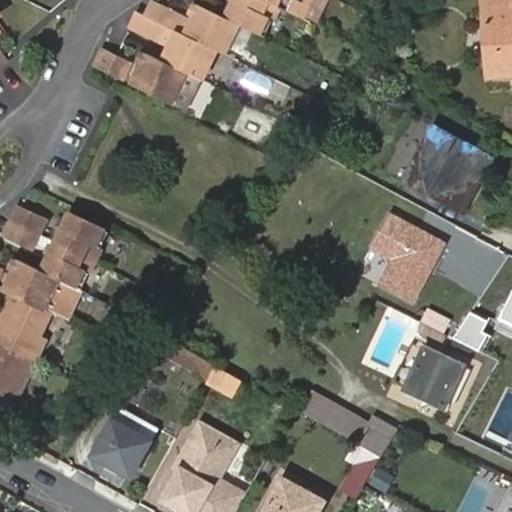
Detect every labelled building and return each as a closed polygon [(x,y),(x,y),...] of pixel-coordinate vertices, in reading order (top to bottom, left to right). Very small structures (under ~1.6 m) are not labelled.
[(231,0),(223,17),(229,20),(237,23),(263,36),(278,7),(285,10),(290,0),(231,0)] [(484,0),(489,77),(510,75),(511,75),(511,2),(503,3),(503,0),(484,0)] [(177,14),(150,1),(144,15),(146,16),(162,23),(170,27),(177,14)] [(223,17),(197,4),(183,34),(175,30),(160,59),(145,52),(130,81),(170,101),(184,71),(200,79),(214,49),(222,53),(237,23),(229,20),(223,17)] [(144,15),(135,11),(128,25),(155,38),(162,23),(146,16),(144,15)] [(127,62),(100,49),(93,63),(120,76),(127,62)] [(495,159),(433,127),(403,183),(465,215),(495,159)] [(41,217),(15,205),(8,218),(34,231),(41,217)] [(91,243),(98,227),(66,211),(52,240),(92,259),(98,246),(91,243)] [(449,242),(390,211),(370,249),(391,260),(379,283),(417,303),(449,242)] [(34,231),(8,218),(1,233),(27,245),(34,231)] [(92,259),(52,240),(38,268),(48,273),(56,277),(55,277),(71,285),(78,269),(85,273),(92,259)] [(48,273),(38,268),(38,269),(16,258),(1,288),(8,291),(41,307),(49,291),(41,288),(48,273)] [(63,318),(77,288),(71,285),(55,277),(56,277),(48,273),(41,288),(49,291),(41,307),(47,310),(63,318)] [(41,307),(8,291),(0,306),(0,341),(32,357),(40,342),(33,338),(47,310),(41,307)] [(511,300),(501,325),(511,329),(511,300)] [(153,330),(138,352),(141,353),(150,359),(157,348),(171,356),(174,349),(187,357),(183,364),(209,379),(216,366),(157,332),(153,330)] [(32,357),(0,341),(0,397),(3,399),(15,373),(23,377),(32,357)] [(447,400),(463,366),(425,348),(406,388),(436,402),(444,406),(447,400)] [(174,349),(171,356),(183,364),(187,357),(174,349)] [(511,405),(511,368),(506,367),(496,401),(511,405)] [(365,419),(314,391),(302,413),(326,427),(352,441),(365,419)] [(158,430),(119,409),(113,421),(93,456),(131,478),(151,442),(158,430)] [(365,419),(352,441),(357,444),(381,457),(398,429),(375,415),(371,423),(365,419)] [(237,443),(200,422),(179,459),(181,461),(159,500),(180,511),(233,511),(243,494),(217,479),(237,443)] [(381,457),(357,444),(349,459),(357,464),(343,489),(357,497),(381,457)] [(289,486),(291,483),(286,480),(284,483),(282,481),(264,511),(318,511),(323,505),(301,493),(303,489),(298,487),(296,490),(289,486)]
